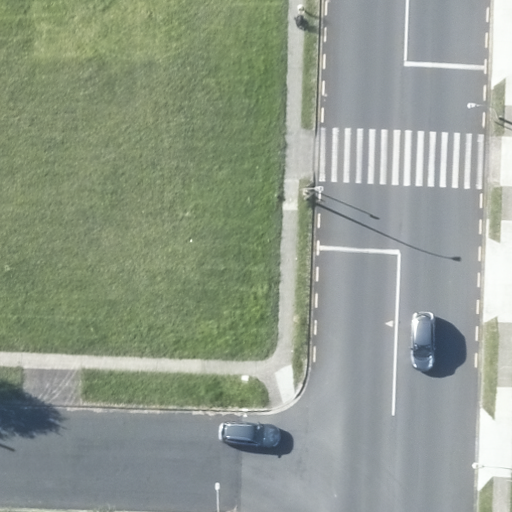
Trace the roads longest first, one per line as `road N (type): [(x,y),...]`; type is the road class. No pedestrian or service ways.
road 1 (tertiary): [(392,478),(409,0)]
road 2 (residential): [(0,461),(392,478)]
